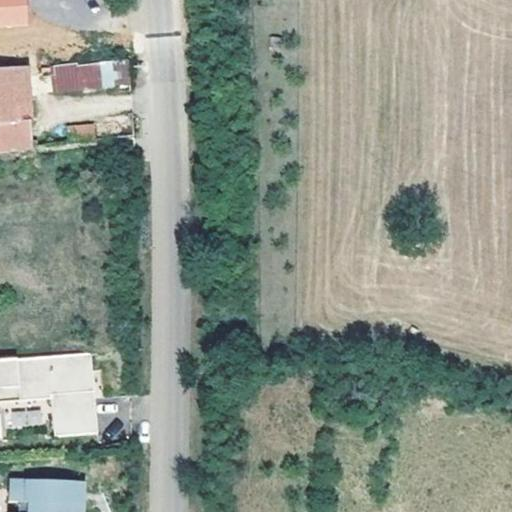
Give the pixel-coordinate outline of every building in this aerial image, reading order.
[(0,62),(29,60),(22,6),(0,8),(0,62)] [(130,76),(129,54),(94,57),(97,79),(130,76)] [(32,64),(0,65),(0,145),(32,143),(32,64)] [(92,118),(74,121),(76,138),(93,136),(92,118)] [(75,352),(0,357),(0,399),(34,397),(37,435),(81,432),(75,352)] [(57,481),(0,480),(0,502),(2,502),(1,511),(66,511),(67,501),(57,502),(57,481)] [(67,481),(57,481),(57,502),(67,501),(67,481)]
